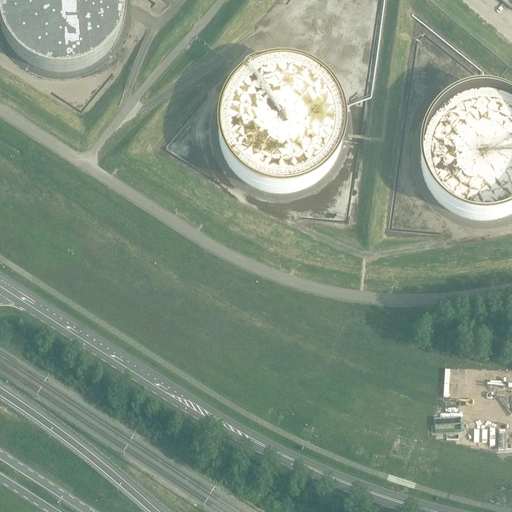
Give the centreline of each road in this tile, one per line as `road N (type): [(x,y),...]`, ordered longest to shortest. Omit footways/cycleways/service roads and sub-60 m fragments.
road 1 (secondary): [(433,511),(255,442),(0,282)]
road 2 (trunk): [(155,511),(0,391)]
